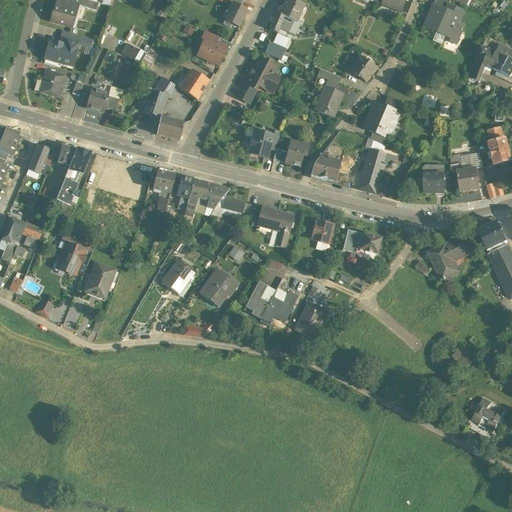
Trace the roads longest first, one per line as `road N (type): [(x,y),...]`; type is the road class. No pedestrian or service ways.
road 1 (residential): [(511,472),(311,360),(160,339),(97,349),(0,302)]
road 2 (residential): [(416,0),(391,59),(310,163),(301,191)]
road 3 (secondary): [(301,191),(420,219),(497,209)]
road 4 (residential): [(267,0),(183,161)]
road 5 (secondary): [(40,121),(183,161)]
road 6 (secondary): [(183,161),(301,191)]
